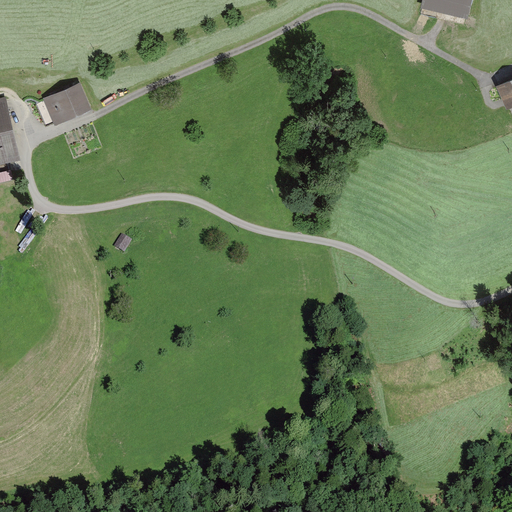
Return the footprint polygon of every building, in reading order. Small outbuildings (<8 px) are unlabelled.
[(472,0),(422,0),(421,8),(468,18),(472,0)] [(511,81),(498,87),(508,109),(511,107),(511,81)] [(80,84),(45,99),(55,123),(91,108),(80,84)] [(0,163),(21,158),(6,94),(0,95),(0,163)] [(11,168),(0,170),(0,180),(14,177),(11,168)] [(132,240),(122,234),(114,247),(124,252),(132,240)]
